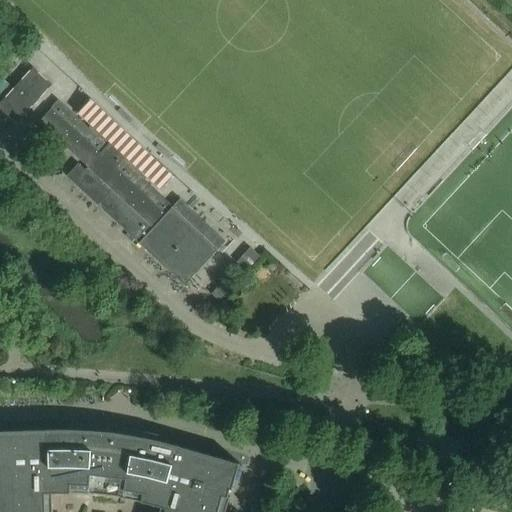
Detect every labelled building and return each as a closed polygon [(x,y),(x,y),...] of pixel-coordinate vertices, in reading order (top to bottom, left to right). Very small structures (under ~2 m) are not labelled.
[(0,108),(17,124),(53,85),(34,67),(0,103),(0,108)] [(146,182),(90,130),(59,102),(40,122),(82,161),(68,176),(185,285),(218,249),(201,234),(201,217),(181,199),(173,207),(146,182)] [(161,193),(173,180),(90,103),(78,116),(92,129),(90,130),(146,182),(147,180),(161,193)] [(220,301),(226,295),(218,287),(212,294),(220,301)] [(160,506),(158,511),(226,511),(240,463),(170,443),(135,436),(134,438),(94,433),(95,431),(77,430),(59,429),(0,431),(0,511),(53,511),(53,493),(80,493),(107,496),(134,500),(160,506)] [(266,511),(274,486),(258,481),(249,511),(266,511)]
